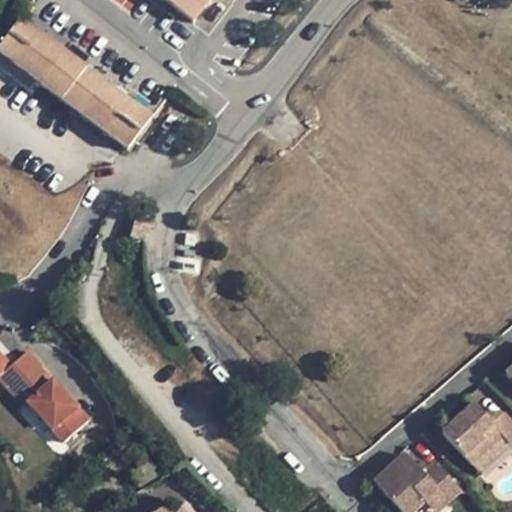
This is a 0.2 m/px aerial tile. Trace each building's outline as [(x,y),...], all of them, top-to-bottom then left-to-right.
[(160,0),(192,25),(210,0),(160,0)] [(0,47),(0,55),(127,151),(152,118),(21,20),(0,47)] [(0,373),(12,363),(0,349),(0,373)] [(28,351),(0,377),(0,382),(23,408),(28,404),(64,443),(89,420),(41,368),(42,367),(28,351)] [(441,435),(471,466),(501,438),(508,446),(511,442),(511,423),(503,413),(491,424),(473,405),(441,435)] [(479,474),(508,446),(501,438),(471,466),(479,474)] [(373,484),(398,511),(415,511),(424,504),(437,492),(448,504),(461,493),(435,464),(429,469),(423,474),(417,468),(405,455),(373,484)] [(423,474),(429,469),(423,463),(417,468),(423,474)] [(431,511),(439,511),(448,504),(437,492),(424,504),(431,511)]
